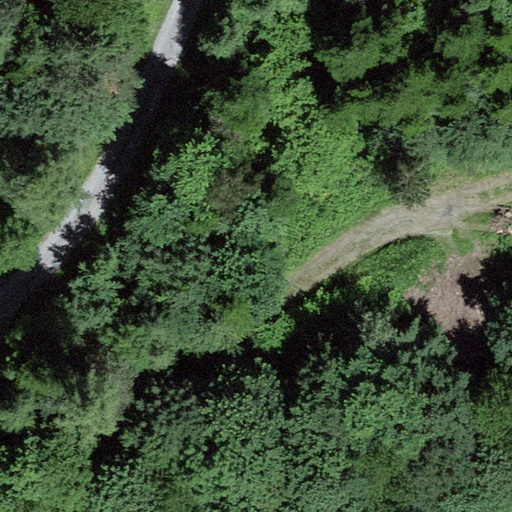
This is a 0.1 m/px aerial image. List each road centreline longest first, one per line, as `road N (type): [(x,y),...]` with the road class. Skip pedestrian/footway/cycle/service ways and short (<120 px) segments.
road 1 (track): [(0,443),(100,406),(217,340),(362,237),(436,206),(511,192)]
road 2 (track): [(194,0),(86,242),(0,321)]
